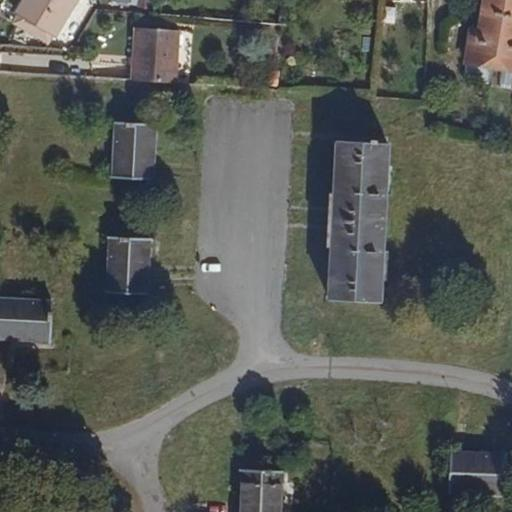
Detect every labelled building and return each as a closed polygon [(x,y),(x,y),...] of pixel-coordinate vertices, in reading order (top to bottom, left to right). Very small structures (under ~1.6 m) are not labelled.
[(69,0),(39,0),(29,17),(32,19),(54,31),(69,1),(69,0)] [(511,0),(487,0),(479,40),(471,39),(464,64),(511,72),(511,0)] [(88,3),(69,1),(54,31),(62,37),(66,39),(88,3)] [(54,31),(32,19),(28,24),(50,38),(54,31)] [(141,83),(185,86),(189,33),(146,29),(141,83)] [(62,37),(54,31),(50,38),(59,43),(62,37)] [(511,88),(511,73),(502,73),(501,88),(511,88)] [(163,121),(125,119),(123,175),(160,176),(163,121)] [(394,145),(344,143),(340,300),(390,302),(394,145)] [(158,241),(120,238),(117,290),(155,292),(158,241)] [(62,300),(9,297),(7,336),(59,339),(62,300)] [(511,455),(459,453),(456,493),(511,496),(511,455)] [(289,511),(291,475),(254,473),(251,511),(289,511)]
